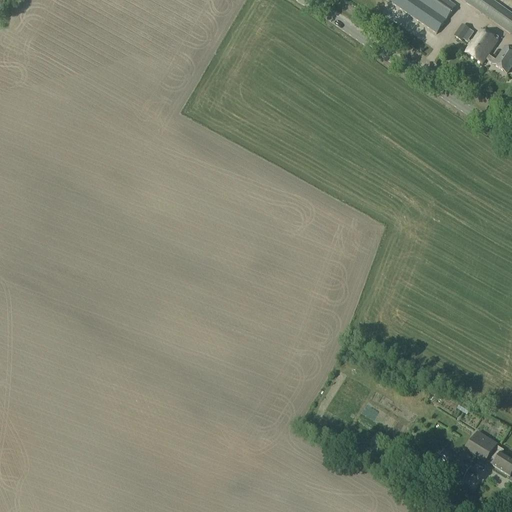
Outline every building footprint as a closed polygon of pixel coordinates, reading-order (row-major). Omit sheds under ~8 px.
[(455,8),(443,0),(394,0),(391,6),(436,36),(455,8)] [(459,0),(511,37),(511,16),(489,0),(459,0)] [(469,32),(461,26),(453,38),(461,44),(469,32)] [(489,64),(492,60),(487,56),(496,44),(479,33),(464,55),(481,66),(485,61),(489,64)] [(492,60),(489,64),(492,66),(506,76),(511,67),(511,55),(503,49),(495,62),(492,60)] [(465,453),(485,466),(486,464),(493,468),(510,478),(511,474),(511,462),(502,456),(503,453),(496,448),(497,446),(476,434),(465,453)] [(470,469),(443,451),(436,463),(463,480),(470,469)] [(428,471),(418,464),(414,470),(424,477),(428,471)] [(436,484),(440,478),(428,471),(424,477),(436,484)]
